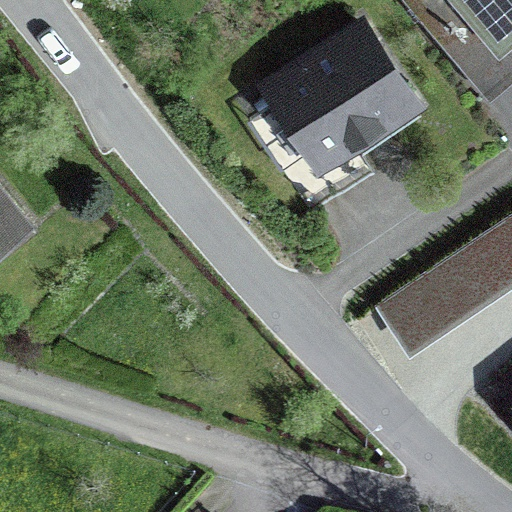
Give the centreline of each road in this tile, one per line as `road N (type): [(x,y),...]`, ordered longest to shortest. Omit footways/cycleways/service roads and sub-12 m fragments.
road 1 (tertiary): [(34,0),(174,187),(290,319),(373,405),(487,501)]
road 2 (residential): [(0,378),(422,504),(487,501)]
